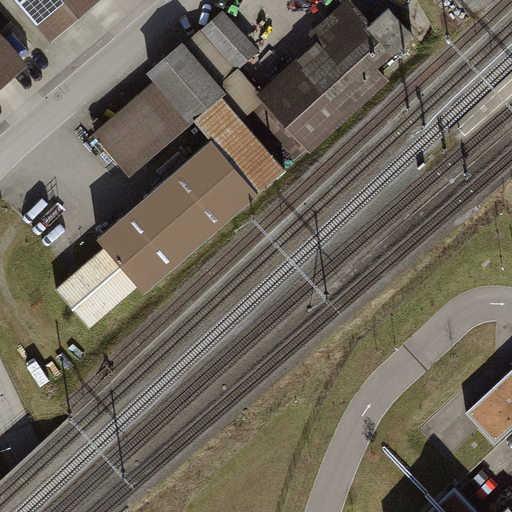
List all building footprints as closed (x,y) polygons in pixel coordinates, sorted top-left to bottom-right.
[(19,14),(8,0),(0,0),(0,35),(20,60),(33,50),(10,21),(19,14)] [(18,0),(52,39),(97,0),(18,0)] [(319,42),(263,94),(231,59),(250,42),(223,11),(184,47),(243,115),(253,106),(299,157),(386,78),(376,67),(414,33),(389,6),(333,58),(319,42)] [(0,38),(0,79),(20,62),(0,38)] [(184,47),(154,73),(160,80),(186,110),(211,140),(98,236),(106,246),(139,284),(144,290),(286,169),(242,116),(243,115),(184,47)] [(186,110),(160,80),(97,135),(122,165),(186,110)] [(139,284),(106,246),(57,288),(90,326),(139,284)] [(511,427),(511,370),(467,412),(495,443),(511,427)] [(479,511),(455,486),(427,511),(479,511)]
